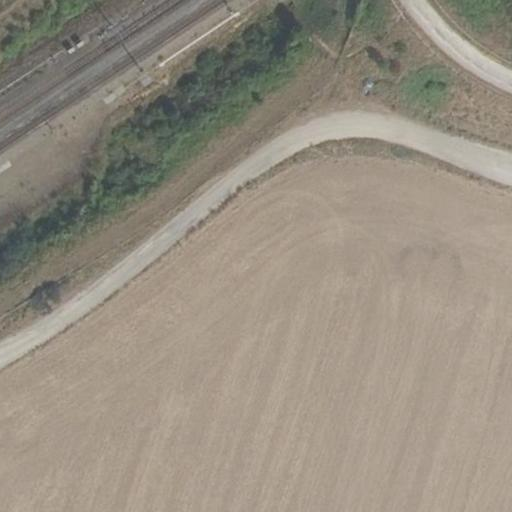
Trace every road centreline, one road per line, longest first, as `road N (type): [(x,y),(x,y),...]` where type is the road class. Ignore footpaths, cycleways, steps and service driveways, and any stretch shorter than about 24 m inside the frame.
road 1 (track): [(0,358),(50,329),(311,130),(370,126),(511,173)]
road 2 (track): [(411,0),(443,40),(511,85)]
